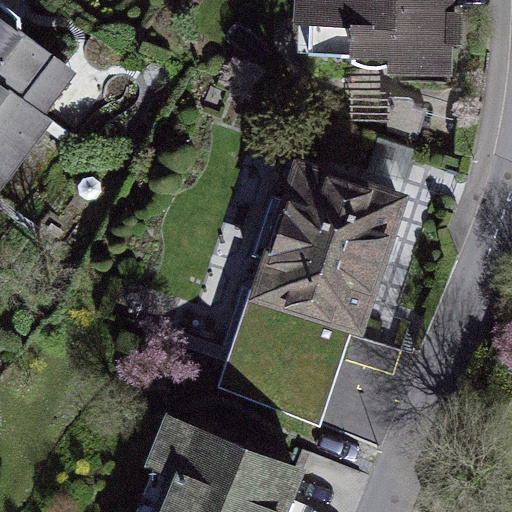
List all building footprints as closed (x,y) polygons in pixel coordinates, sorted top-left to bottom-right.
[(1,0),(0,0),(0,97),(54,137),(102,72),(1,0)] [(108,0),(141,18),(149,0),(108,0)] [(453,0),(305,0),(306,54),(454,53),(453,0)] [(0,97),(0,197),(6,202),(54,137),(0,97)] [(397,197),(284,164),(218,390),(331,423),(397,197)] [(290,511),(309,465),(164,407),(146,454),(168,463),(148,511),(290,511)]
